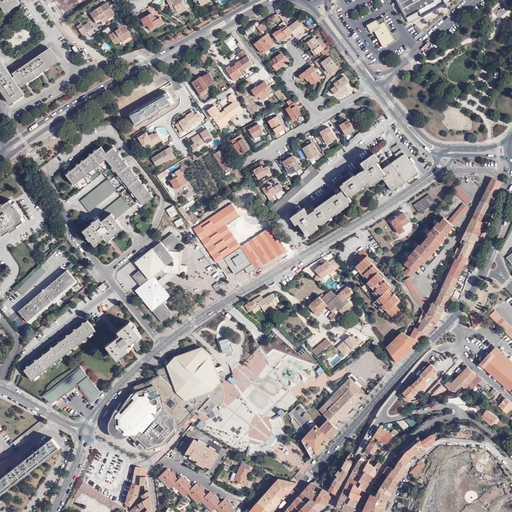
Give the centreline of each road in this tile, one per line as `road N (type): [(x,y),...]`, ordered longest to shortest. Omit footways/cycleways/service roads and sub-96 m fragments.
road 1 (residential): [(104,273),(45,177),(103,133),(113,134),(164,199),(146,238)]
road 2 (residential): [(164,343),(432,174)]
road 3 (tertiary): [(450,320),(278,511)]
road 4 (secondary): [(9,155),(165,60)]
road 5 (secondary): [(159,54),(3,149)]
road 6 (residential): [(391,511),(405,474),(442,440),(487,444),(511,470)]
road 7 (residential): [(11,395),(27,357),(116,286)]
road 8 (unknown): [(79,239),(13,308),(17,335)]
road 9 (residential): [(86,434),(112,392),(164,343)]
